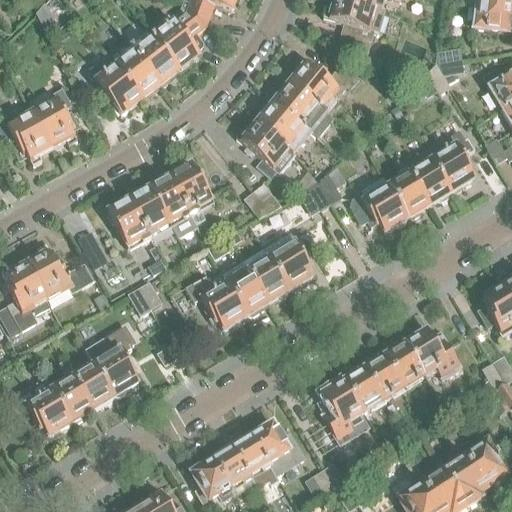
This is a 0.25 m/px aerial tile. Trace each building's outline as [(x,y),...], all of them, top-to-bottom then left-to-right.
[(231,17),(237,0),(191,0),(189,7),(184,5),(181,12),(179,13),(205,33),(206,32),(213,11),(231,17)] [(383,15),(387,0),(336,0),(336,1),(368,10),(383,15)] [(511,0),(469,0),(468,9),(478,10),(511,13),(511,0)] [(378,37),(384,15),(383,15),(368,10),(336,1),(332,15),(326,13),(323,24),(349,31),(344,50),(368,57),(374,36),(378,37)] [(59,34),(45,8),(36,19),(48,40),(59,34)] [(511,13),(478,10),(475,34),(511,39),(511,36),(511,13)] [(203,48),(196,40),(205,33),(179,13),(174,18),(178,23),(174,26),(173,25),(152,40),(179,76),(199,60),(197,57),(203,52),(203,48)] [(179,76),(152,40),(140,49),(135,42),(128,47),(160,90),(179,76)] [(160,90),(128,47),(120,53),(126,61),(115,69),(142,104),(160,90)] [(463,66),(461,53),(436,58),(435,70),(463,66)] [(379,73),(381,65),(366,61),(364,69),(379,73)] [(142,104),(115,69),(114,70),(109,63),(105,62),(88,76),(88,80),(92,86),(92,87),(119,122),(142,104)] [(352,97),(361,86),(339,70),(326,85),(301,64),(295,72),(300,76),(289,89),(326,119),(328,116),(327,115),(346,92),(352,97)] [(456,79),(465,77),(463,66),(435,70),(448,89),(458,83),(456,79)] [(413,69),(402,75),(409,87),(421,80),(413,69)] [(448,89),(435,70),(426,78),(439,100),(450,93),(448,89)] [(500,115),(511,107),(511,79),(500,86),(494,77),(481,85),(500,115)] [(333,124),(326,119),(289,89),(273,109),(310,139),(314,142),(317,144),(317,143),(333,124)] [(75,129),(69,118),(65,119),(60,110),(66,106),(60,95),(51,100),(54,106),(32,118),(51,154),(64,147),(67,153),(77,147),(69,133),(75,129)] [(511,107),(500,115),(511,135),(511,107)] [(310,139),(273,109),(256,129),(288,156),(292,160),(310,139)] [(51,154),(32,118),(20,125),(15,115),(0,123),(0,138),(9,155),(12,153),(20,166),(27,162),(32,172),(41,167),(38,161),(51,154)] [(288,156),(256,129),(247,140),(242,136),(235,144),(260,166),(255,172),(270,185),(276,178),(279,180),(294,162),(292,160),(288,156)] [(470,174),(461,159),(467,156),(468,159),(474,155),(468,144),(465,145),(459,137),(425,157),(449,199),(451,198),(455,199),(460,195),(462,191),(471,185),(472,182),(468,176),(470,174)] [(309,148),(319,156),(325,149),(317,143),(317,144),(314,142),(309,148)] [(506,163),(495,144),(484,151),(496,170),(506,163)] [(348,158),(339,151),(334,157),(343,164),(348,158)] [(449,199),(425,157),(404,170),(410,181),(429,211),(437,206),(441,207),(447,204),(448,200),(449,199)] [(405,171),(400,163),(395,166),(399,174),(405,171)] [(211,206),(192,170),(169,183),(196,233),(200,240),(207,236),(202,226),(204,224),(198,213),(211,206)] [(335,194),(346,187),(337,171),(318,189),(332,210),(342,204),(335,194)] [(429,211),(410,181),(389,193),(408,224),(409,223),(413,224),(419,221),(420,217),(426,213),(429,211)] [(196,233),(169,183),(148,194),(169,231),(176,245),(196,233)] [(280,211),(263,188),(254,195),(271,216),(280,211)] [(332,210),(318,189),(308,195),(321,216),(332,210)] [(408,224),(389,193),(377,201),(370,190),(356,198),(358,201),(351,206),(350,213),(359,228),(362,230),(372,224),(377,231),(378,230),(381,235),(387,237),(395,232),(399,232),(405,229),(406,225),(408,224)] [(169,231),(148,194),(128,206),(149,246),(151,246),(154,252),(160,262),(162,266),(170,262),(158,242),(157,242),(155,238),(169,231)] [(271,216),(254,195),(243,204),(258,224),(271,216)] [(149,246),(128,206),(107,217),(108,219),(106,220),(112,231),(114,230),(128,253),(139,247),(142,251),(149,246)] [(240,245),(235,237),(227,241),(232,250),(240,245)] [(307,273),(312,270),(297,244),(294,245),(290,239),(263,255),(289,299),(293,297),(297,297),(302,294),(302,292),(313,285),(313,282),(307,273)] [(98,250),(84,258),(93,275),(107,267),(98,250)] [(66,280),(60,270),(62,268),(59,262),(53,265),(45,252),(36,256),(40,262),(26,270),(47,306),(69,295),(71,299),(94,286),(84,269),(66,280)] [(160,262),(154,252),(150,255),(155,265),(160,262)] [(221,261),(215,252),(209,255),(214,265),(221,261)] [(289,299),(263,255),(242,267),(268,310),(278,304),(283,305),(288,302),(288,300),(289,299)] [(268,310),(242,267),(223,279),(248,321),(253,319),(256,320),(260,318),(261,315),(268,310)] [(47,306),(26,270),(13,277),(10,271),(1,276),(8,289),(3,292),(6,298),(9,297),(15,308),(0,316),(0,323),(11,343),(23,336),(17,327),(27,321),(25,319),(47,306)] [(248,321),(223,279),(208,288),(205,282),(185,294),(194,309),(202,304),(203,306),(203,305),(208,314),(206,315),(209,320),(212,318),(217,327),(220,325),(225,333),(228,333),(237,328),(240,328),(247,325),(247,323),(248,321)] [(511,284),(505,287),(505,290),(502,292),(511,308),(511,284)] [(162,308),(151,290),(149,287),(138,293),(152,315),(162,308)] [(511,308),(502,292),(488,301),(484,301),(483,303),(482,305),(483,308),(486,310),(488,314),(479,320),(487,333),(494,329),(502,342),(511,335),(511,308)] [(152,315),(138,293),(127,300),(140,322),(152,315)] [(109,310),(103,298),(93,303),(100,315),(109,310)] [(463,373),(448,348),(437,355),(430,344),(431,344),(427,336),(416,343),(415,341),(405,347),(406,349),(405,349),(426,383),(436,377),(442,386),(463,373)] [(134,378),(114,345),(109,349),(113,356),(93,368),(114,402),(115,402),(119,403),(124,399),(125,396),(135,390),(136,387),(131,379),(134,378)] [(426,383),(405,349),(396,355),(395,353),(385,359),(386,361),(406,397),(417,390),(416,389),(426,383)] [(406,397),(386,361),(382,363),(381,361),(371,367),(372,369),(365,374),(386,409),(387,409),(386,407),(403,397),(404,398),(406,397)] [(511,384),(511,375),(503,361),(492,368),(492,369),(505,389),(508,387),(511,384)] [(74,372),(68,363),(63,366),(69,375),(74,372)] [(69,375),(63,366),(58,369),(64,378),(69,375)] [(114,402),(93,368),(73,381),(93,415),(101,410),(105,411),(111,408),(112,404),(114,402)] [(505,389),(492,369),(482,375),(488,386),(484,388),(490,399),(497,394),(505,389)] [(386,409),(365,374),(362,375),(361,373),(351,379),(352,381),(344,386),(365,420),(373,415),(374,417),(386,409)] [(93,415),(73,381),(51,394),(73,428),(73,427),(77,428),(83,425),(84,421),(92,416),(93,415)] [(73,428),(51,394),(44,384),(14,402),(21,416),(26,413),(40,435),(42,434),(46,441),(50,442),(59,436),(63,436),(69,433),(70,429),(73,428)] [(365,420),(344,386),(342,387),(341,385),(331,391),(332,393),(321,400),(326,408),(327,408),(336,423),(342,434),(365,420)] [(511,393),(508,387),(505,389),(497,394),(510,414),(511,413),(511,393)] [(510,414),(497,394),(490,399),(485,402),(498,422),(510,414)] [(399,420),(392,409),(387,412),(394,423),(399,420)] [(439,432),(434,424),(426,430),(431,438),(439,432)] [(289,439),(282,444),(275,433),(268,437),(266,433),(263,435),(259,435),(255,437),(253,440),(252,441),(269,470),(276,483),(305,465),(289,439)] [(462,449),(455,438),(450,441),(458,452),(462,449)] [(269,470),(252,441),(243,446),(240,447),(236,449),(234,452),(232,453),(250,482),(260,476),(269,470)] [(458,452),(450,441),(446,444),(453,455),(458,452)] [(511,476),(503,463),(500,465),(486,444),(470,455),(470,454),(463,459),(485,494),(507,480),(507,479),(511,476)] [(250,482),(232,453),(224,458),(220,459),(216,461),(214,464),(213,465),(230,495),(234,500),(234,501),(254,489),(251,485),(250,482)] [(485,494),(463,459),(452,466),(441,473),(466,511),(480,503),(478,499),(485,494)] [(419,477),(411,464),(406,467),(415,479),(419,477)] [(230,495),(213,465),(193,477),(192,481),(200,494),(195,497),(202,510),(206,507),(206,508),(217,501),(221,508),(234,500),(230,495)] [(415,479),(406,467),(402,469),(410,482),(415,479)] [(347,489),(333,468),(323,474),(336,497),(347,489)] [(465,511),(466,511),(441,473),(429,480),(420,485),(436,511),(465,511)] [(336,497),(323,474),(312,481),(325,503),(336,497)] [(368,504),(356,484),(347,489),(358,510),(368,504)] [(436,511),(420,485),(410,492),(394,503),(400,511),(436,511)] [(354,511),(358,510),(347,489),(336,497),(345,511),(354,511)] [(180,511),(168,511),(161,500),(154,504),(152,502),(150,501),(134,511),(180,511)]
